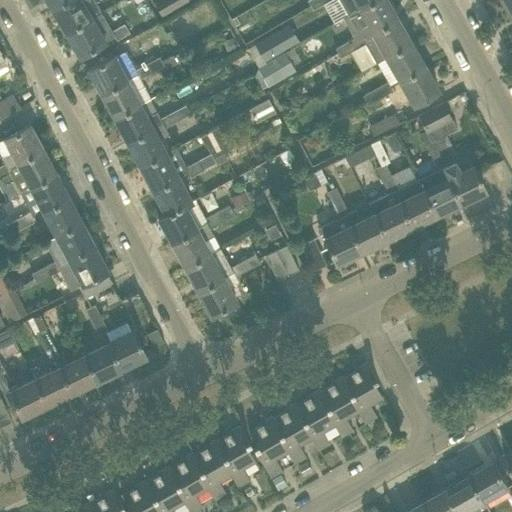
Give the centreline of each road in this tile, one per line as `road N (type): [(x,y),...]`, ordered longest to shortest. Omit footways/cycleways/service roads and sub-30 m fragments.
road 1 (residential): [(207,380),(1,0)]
road 2 (unclassified): [(0,487),(207,380)]
road 3 (unclassified): [(354,308),(511,225)]
road 4 (unclassified): [(207,380),(354,308)]
road 5 (unclassified): [(424,441),(354,308)]
road 6 (unclassified): [(511,125),(441,0)]
road 7 (unclassified): [(299,511),(424,441)]
